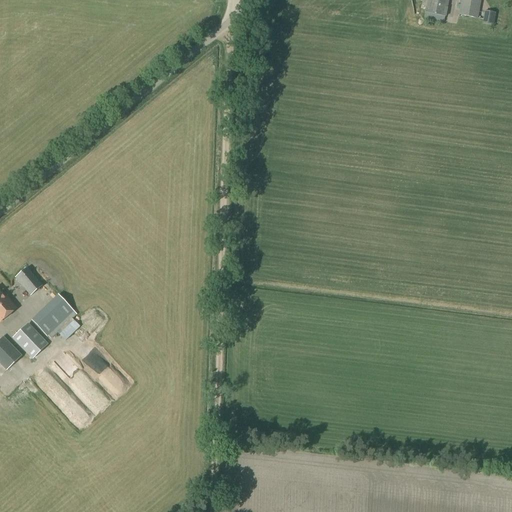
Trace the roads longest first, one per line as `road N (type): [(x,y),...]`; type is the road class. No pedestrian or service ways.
road 1 (track): [(209,511),(230,24)]
road 2 (unclassified): [(0,214),(230,24)]
